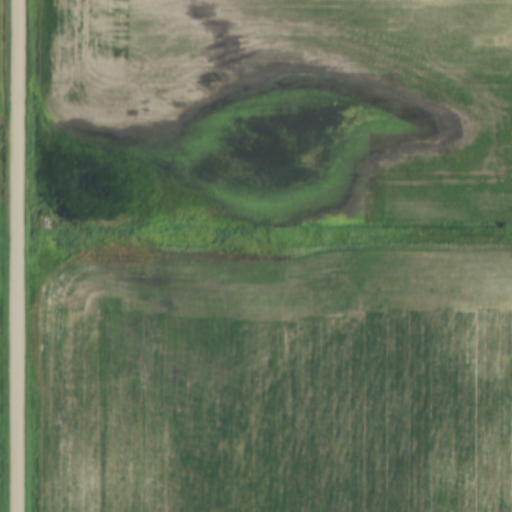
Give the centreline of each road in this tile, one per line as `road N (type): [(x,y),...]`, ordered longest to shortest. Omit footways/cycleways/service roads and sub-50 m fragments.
road 1 (residential): [(19,511),(20,0)]
road 2 (track): [(511,245),(20,247)]
